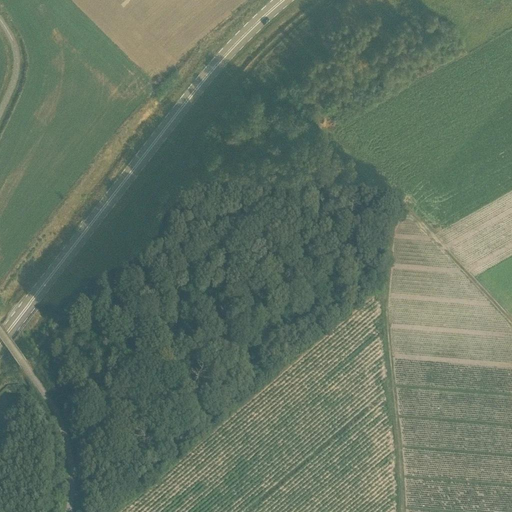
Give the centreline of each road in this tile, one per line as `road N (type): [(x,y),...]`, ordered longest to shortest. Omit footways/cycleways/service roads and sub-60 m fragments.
road 1 (primary): [(286,0),(198,88),(0,342)]
road 2 (track): [(272,88),(371,172),(511,316)]
road 3 (track): [(404,511),(390,286),(400,201)]
